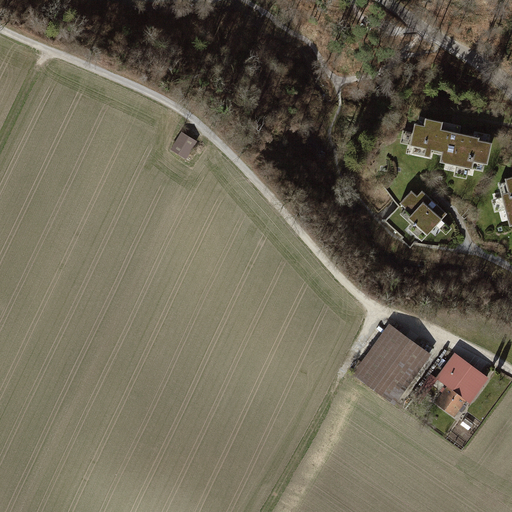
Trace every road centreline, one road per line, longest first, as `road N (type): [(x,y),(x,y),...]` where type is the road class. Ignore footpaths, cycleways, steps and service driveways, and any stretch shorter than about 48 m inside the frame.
road 1 (track): [(511,369),(379,311),(167,101),(0,28)]
road 2 (residential): [(383,0),(511,85)]
